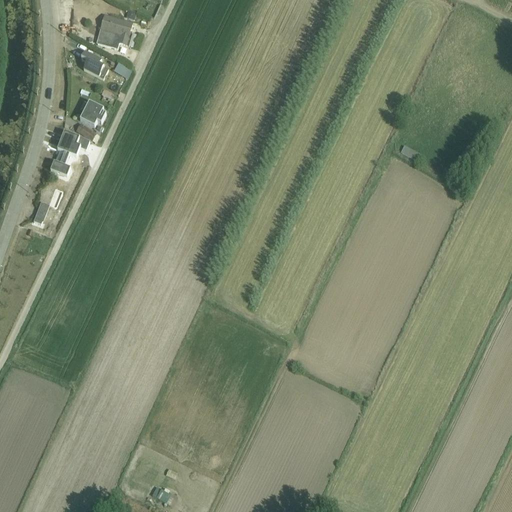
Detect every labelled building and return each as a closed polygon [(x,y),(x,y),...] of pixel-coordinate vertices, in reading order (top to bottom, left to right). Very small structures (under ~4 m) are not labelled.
[(128,13),(127,19),(134,21),(136,15),(137,13),(129,11),(128,13)] [(105,18),(97,46),(118,51),(119,45),(126,47),(133,25),(105,18)] [(133,34),(129,47),(135,49),(139,37),(135,36),(135,34),(133,34)] [(85,54),(82,62),(87,65),(84,71),(104,82),(109,72),(100,67),(102,63),(85,54)] [(118,65),(114,72),(127,79),(128,80),(132,72),(131,72),(118,65)] [(101,87),(99,90),(104,92),(102,95),(112,100),(114,96),(104,91),(105,90),(101,87)] [(89,104),(80,122),(95,130),(98,124),(102,126),(107,116),(103,115),(103,114),(104,111),(89,104)] [(81,126),(76,134),(96,146),(100,139),(81,126)] [(65,136),(59,152),(73,158),(74,154),(79,155),(82,146),(88,149),(90,144),(80,140),(79,141),(65,136)] [(404,148),(401,155),(418,164),(422,158),(404,148)] [(79,162),(73,177),(81,181),(82,181),(89,167),(79,162)]
